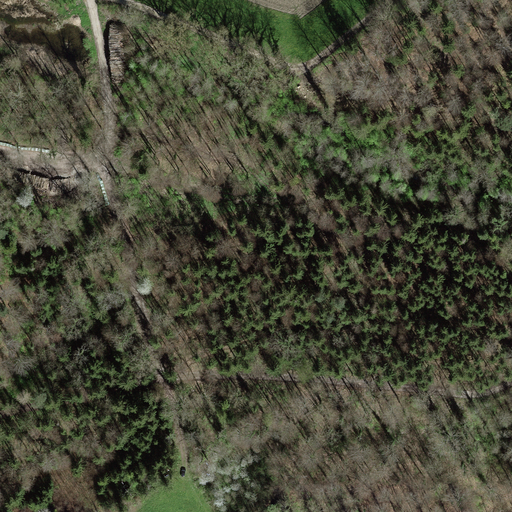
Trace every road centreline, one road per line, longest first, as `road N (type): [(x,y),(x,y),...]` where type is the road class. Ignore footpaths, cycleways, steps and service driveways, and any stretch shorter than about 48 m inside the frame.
road 1 (track): [(511,376),(471,391),(168,374),(0,418)]
road 2 (track): [(102,0),(287,65),(321,59),(393,0)]
road 3 (track): [(87,0),(105,75),(108,144),(99,158),(0,147)]
road 4 (track): [(99,158),(159,377)]
